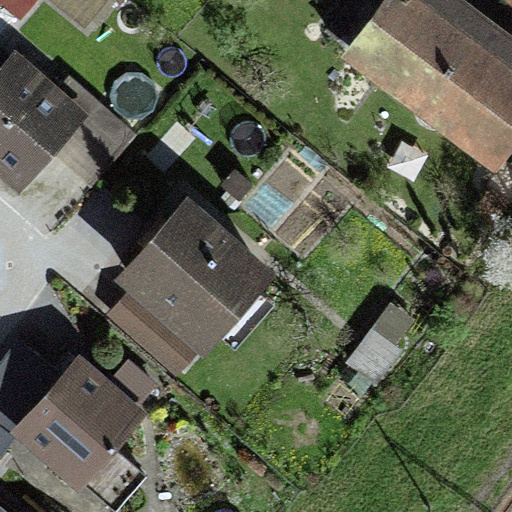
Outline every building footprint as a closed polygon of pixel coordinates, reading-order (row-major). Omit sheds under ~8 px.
[(391,0),(387,6),(379,0),(348,0),(328,28),(493,150),(511,124),(511,65),(423,0),(391,0)] [(73,117),(9,63),(0,73),(0,157),(23,177),(73,117)] [(262,267),(188,205),(129,273),(203,337),(262,267)] [(194,344),(133,292),(114,315),(175,367),(194,344)] [(134,413),(79,362),(23,426),(77,476),(84,472),(117,502),(139,472),(105,443),(134,413)]
